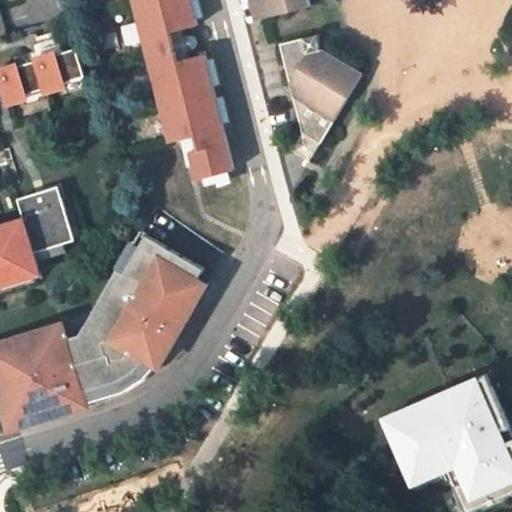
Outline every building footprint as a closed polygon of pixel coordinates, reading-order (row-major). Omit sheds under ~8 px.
[(134,0),(171,142),(182,139),(199,134),(202,147),(190,150),(198,179),(236,168),(224,122),(218,100),(213,84),(208,62),(205,53),(186,58),(185,50),(177,52),(174,39),(181,37),(180,29),(198,24),(197,19),(192,0),(134,0)] [(199,0),(192,0),(197,19),(204,17),(199,0)] [(252,0),(253,0),(257,18),(310,6),(308,0),(252,0)] [(193,35),(191,35),(181,37),(174,39),(177,52),(185,50),(195,47),(197,44),(197,40),(195,36),(193,35)] [(320,143),(363,72),(321,48),(318,35),(304,39),(281,44),(304,135),(320,143)] [(55,46),(52,39),(40,43),(43,50),(55,46)] [(63,84),(88,76),(79,48),(59,54),(58,52),(38,58),(39,60),(20,66),(19,64),(0,69),(0,73),(10,105),(26,101),(24,96),(47,89),(49,93),(64,88),(63,84)] [(215,61),(208,62),(213,84),(220,82),(215,61)] [(218,100),(224,122),(230,121),(224,98),(218,100)] [(182,139),(185,152),(190,150),(202,147),(199,134),(182,139)] [(304,135),(295,150),(311,159),(320,143),(304,135)] [(66,199),(62,186),(56,188),(58,195),(49,198),(46,191),(39,194),(43,206),(66,199)] [(58,195),(56,188),(46,191),(49,198),(58,195)] [(0,230),(0,284),(2,284),(1,281),(43,267),(38,253),(79,240),(66,199),(43,206),(39,194),(20,199),(28,222),(0,230)] [(129,272),(150,234),(144,231),(122,268),(129,272)] [(177,343),(196,310),(187,305),(205,272),(208,267),(150,234),(129,272),(122,268),(104,300),(112,305),(98,330),(90,325),(85,335),(72,339),(67,324),(49,330),(51,338),(24,347),(22,338),(0,345),(0,408),(5,406),(15,404),(22,428),(93,406),(90,396),(100,393),(97,382),(96,377),(121,370),(122,375),(128,392),(149,379),(165,361),(168,357),(161,354),(169,339),(177,343)] [(196,310),(214,276),(205,272),(187,305),(196,310)] [(98,330),(112,305),(104,300),(90,325),(98,330)] [(51,338),(49,330),(22,338),(24,347),(51,338)] [(168,357),(177,343),(169,339),(161,354),(168,357)] [(98,382),(122,375),(121,370),(96,377),(97,382),(98,382)] [(487,373),(478,377),(483,390),(493,386),(487,373)] [(128,392),(122,375),(98,382),(97,382),(100,393),(90,396),(93,406),(109,400),(128,392)] [(511,438),(506,441),(502,431),(511,427),(493,386),(483,390),(478,377),(394,413),(402,432),(392,436),(405,466),(415,461),(423,480),(447,469),(465,511),(471,511),(511,494),(511,438)] [(22,428),(15,404),(5,406),(13,431),(22,428)] [(384,418),(392,436),(402,432),(394,413),(384,418)] [(502,431),(506,441),(511,438),(511,429),(511,427),(502,431)] [(415,461),(405,466),(413,484),(423,480),(415,461)]
